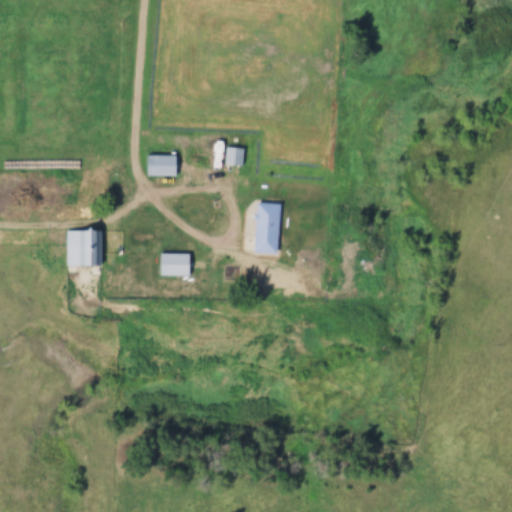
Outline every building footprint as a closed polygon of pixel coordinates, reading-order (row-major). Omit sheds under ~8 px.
[(240,148),(224,148),(224,165),(240,165),(240,148)] [(174,156),(145,156),(145,176),(174,176),(174,156)] [(252,253),(276,254),(277,204),(254,203),(252,253)] [(63,267),(98,267),(98,230),(63,230),(63,267)] [(188,254),(158,254),(158,275),(188,275),(188,254)] [(236,282),(236,266),(221,266),(221,282),(236,282)]
